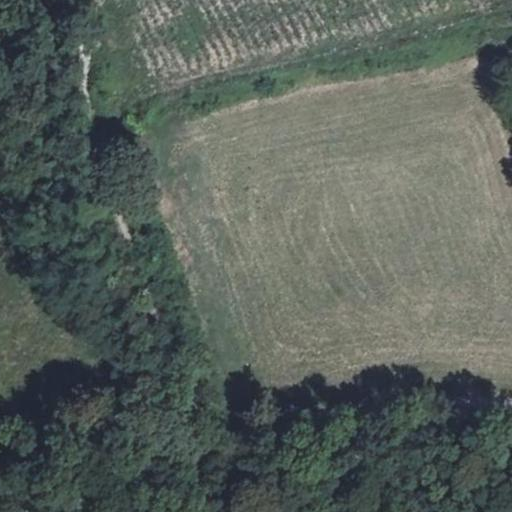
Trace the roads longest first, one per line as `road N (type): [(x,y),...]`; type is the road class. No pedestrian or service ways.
road 1 (track): [(198,450),(346,407),(442,401),(511,408)]
road 2 (track): [(51,511),(198,450)]
